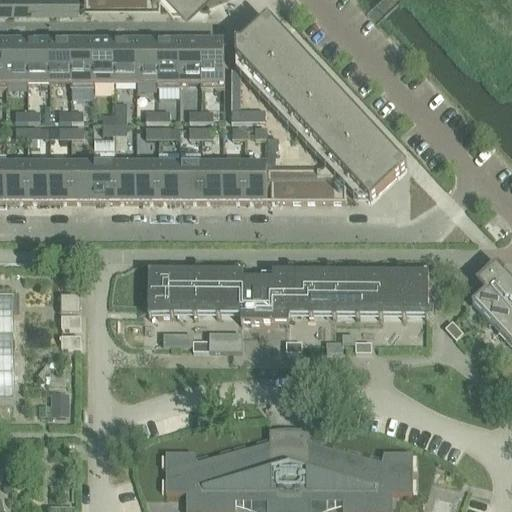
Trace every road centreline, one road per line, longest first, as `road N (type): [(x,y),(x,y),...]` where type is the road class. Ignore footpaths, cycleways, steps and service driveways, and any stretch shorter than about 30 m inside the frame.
road 1 (residential): [(0,234),(430,234)]
road 2 (residential): [(507,459),(416,415),(325,395),(233,394),(100,426)]
road 3 (residential): [(511,255),(97,257)]
road 4 (residential): [(348,43),(511,219)]
road 5 (residential): [(0,33),(208,33)]
road 6 (residential): [(97,257),(100,426)]
